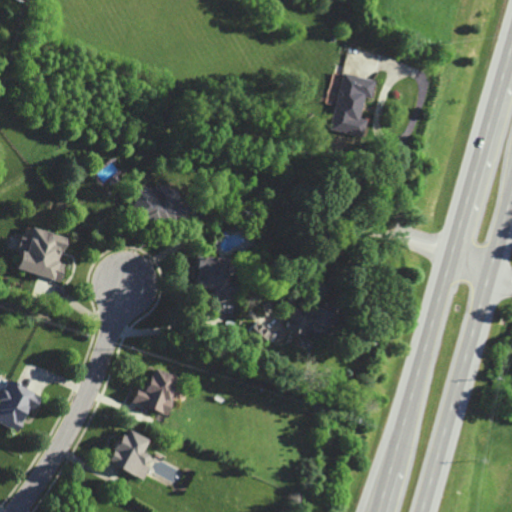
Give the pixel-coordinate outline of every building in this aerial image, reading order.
[(373,80),(339,73),(328,129),(362,136),(365,119),(358,118),(362,96),(369,98),(373,80)] [(186,196),(133,195),(132,219),(186,219),(186,196)] [(65,237),(30,227),(27,238),(19,236),(15,252),(18,253),(14,269),(58,281),(63,264),(57,262),(65,237)] [(224,285),(225,258),(194,257),(193,287),(203,287),(203,299),(233,300),(233,286),(224,285)] [(293,302),(285,330),(326,342),(334,315),(293,302)] [(258,349),(270,333),(254,320),(242,337),(258,349)] [(130,403),(166,414),(173,391),(171,390),(175,376),(150,368),(143,391),(134,388),(130,403)] [(0,423),(20,432),(36,394),(9,382),(5,391),(0,389),(0,423)] [(147,439),(123,428),(106,462),(142,480),(149,466),(143,464),(147,455),(141,451),(147,439)]
